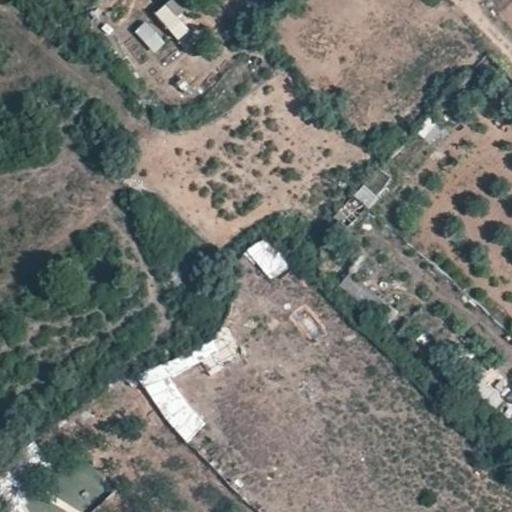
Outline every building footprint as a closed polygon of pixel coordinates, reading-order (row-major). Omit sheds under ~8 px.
[(170,0),(167,4),(181,20),(201,2),(199,0),(170,0)] [(190,30),(181,20),(167,4),(157,13),(179,39),(190,30)] [(136,32),(155,53),(166,43),(147,22),(136,32)] [(348,230),(367,207),(353,196),(334,219),(348,230)] [(261,236),(244,255),(273,280),(290,261),(261,236)] [(313,340),(323,333),(307,311),(297,319),(313,340)] [(206,428),(166,368),(144,383),(183,443),(206,428)] [(94,503),(108,488),(82,465),(68,481),(94,503)]
